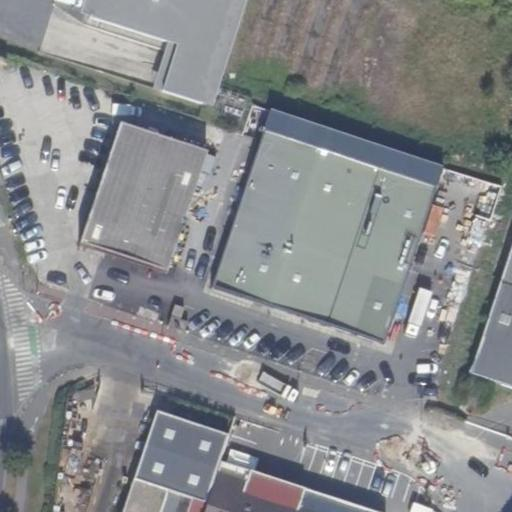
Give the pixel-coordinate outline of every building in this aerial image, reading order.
[(231,0),(89,0),(84,18),(172,47),(157,93),(197,107),(231,0)] [(203,151),(114,122),(76,243),(164,271),(203,151)] [(432,187),(258,129),(208,286),(382,345),(432,187)] [(511,253),(473,374),(511,386),(511,253)] [(168,311),(178,314),(180,306),(171,303),(168,311)] [(175,325),(174,328),(181,331),(184,320),(177,317),(178,314),(168,311),(165,322),(175,325)] [(153,411),(131,481),(155,488),(191,500),(204,505),(216,465),(225,436),(153,411)] [(362,511),(216,465),(202,511),(362,511)] [(149,495),(155,488),(131,481),(128,488),(149,495)] [(187,511),(191,500),(155,488),(149,495),(128,488),(120,511),(187,511)]
